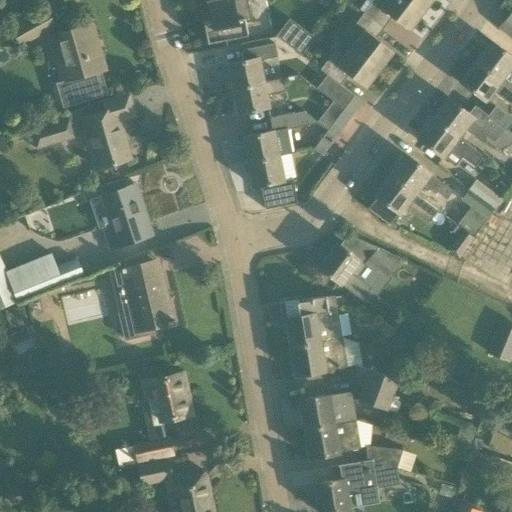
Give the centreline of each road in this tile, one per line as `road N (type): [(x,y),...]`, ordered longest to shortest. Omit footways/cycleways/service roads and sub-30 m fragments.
road 1 (residential): [(235,244),(312,228),(484,0)]
road 2 (residential): [(281,511),(235,244)]
road 3 (residential): [(235,244),(152,0)]
